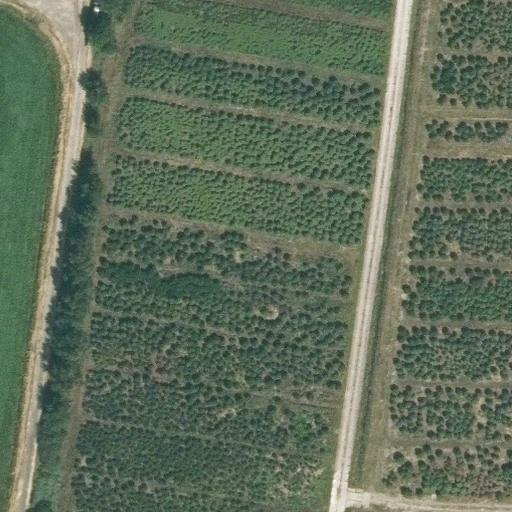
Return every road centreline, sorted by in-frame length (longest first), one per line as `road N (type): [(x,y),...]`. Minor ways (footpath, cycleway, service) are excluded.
road 1 (unclassified): [(34,0),(67,19),(80,68),(22,511)]
road 2 (track): [(336,511),(403,0)]
